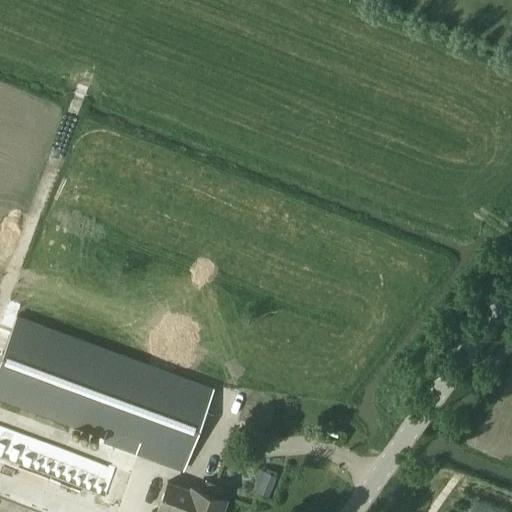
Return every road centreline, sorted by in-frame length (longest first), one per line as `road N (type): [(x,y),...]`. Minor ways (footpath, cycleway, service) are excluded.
road 1 (unclassified): [(353,511),(511,294)]
road 2 (track): [(132,511),(142,468),(0,414)]
